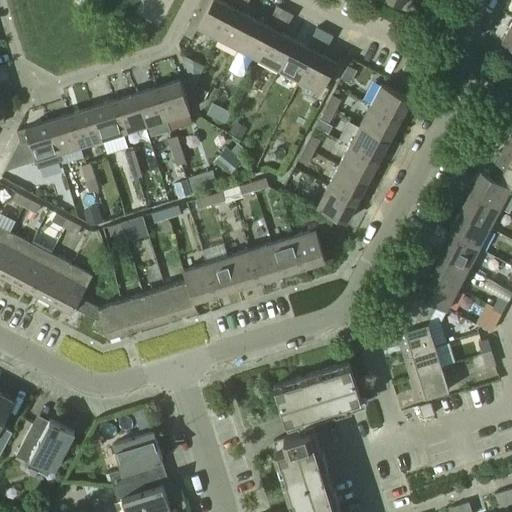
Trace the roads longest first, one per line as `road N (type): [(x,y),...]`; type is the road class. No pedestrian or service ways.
road 1 (residential): [(459,68),(447,113),(345,307)]
road 2 (residential): [(175,366),(114,385),(84,380),(0,336)]
road 3 (residential): [(345,307),(175,366)]
road 4 (residential): [(459,68),(298,0)]
road 5 (residential): [(223,511),(175,366)]
road 6 (residential): [(399,443),(366,336),(345,307)]
